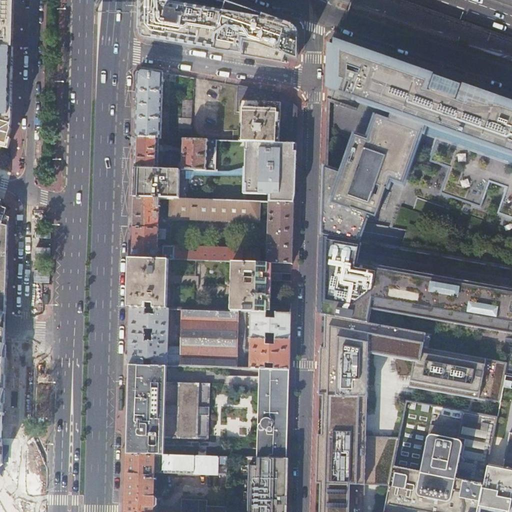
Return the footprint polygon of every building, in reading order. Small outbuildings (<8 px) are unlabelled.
[(14,27),(14,0),(0,0),(0,47),(13,48),(14,34),(14,27)] [(146,39),(285,64),(286,60),(288,56),(299,58),(299,36),(298,32),(296,30),(294,27),(291,25),(288,24),(282,22),(227,2),(217,1),(212,0),(140,0),(140,17),(139,31),(140,31),(140,33),(141,34),(141,35),(142,36),(143,37),(144,38),(145,39),(146,39)] [(511,107),(504,106),(504,107),(491,103),(487,106),(470,101),(466,104),(456,100),(462,86),(449,81),(435,76),(430,91),(428,90),(433,74),(338,40),(335,39),(335,46),(329,44),(328,89),(360,100),(360,101),(393,113),(390,121),(377,116),(369,140),(356,136),(333,202),(324,199),(323,236),(360,243),(369,215),(377,218),(388,189),(392,180),(404,184),(423,132),(439,138),(431,161),(450,168),(441,193),(482,207),(491,182),(507,188),(498,213),(511,217),(511,107)] [(0,121),(11,124),(12,109),(12,82),(12,79),(13,48),(0,47),(0,121)] [(137,115),(136,137),(160,138),(161,138),(164,73),(144,70),(138,74),(138,80),(138,92),(137,115)] [(241,141),(296,144),(297,126),(297,109),(290,109),(291,102),(285,97),(282,96),(283,94),(258,90),(238,86),(238,111),(241,111),(241,141)] [(180,119),(179,139),(184,139),(192,140),(193,101),(184,101),(183,119),(180,119)] [(11,124),(0,121),(0,146),(8,149),(9,144),(11,138),(8,138),(11,128),(10,128),(11,124)] [(136,153),(135,168),(158,169),(160,138),(136,137),(136,153)] [(192,140),(184,139),(183,162),(178,162),(178,156),(176,154),(166,154),(164,156),(163,169),(181,170),(214,171),(216,140),(192,140)] [(260,202),(269,203),(294,204),(295,172),(296,144),(241,141),(216,140),(214,171),(181,170),(180,200),(260,202)] [(135,181),(134,198),(159,199),(170,199),(180,200),(181,170),(163,169),(158,169),(135,168),(135,181)] [(133,245),(133,258),(158,259),(158,239),(166,239),(166,229),(158,229),(159,199),(134,198),(134,226),(134,230),(133,245)] [(180,200),(170,199),(170,219),(259,222),(260,202),(180,200)] [(269,203),(267,263),(268,263),(292,263),(293,243),(294,204),(269,203)] [(374,268),(358,265),(362,243),(360,243),(323,236),(322,269),(321,315),(363,322),(365,307),(511,333),(511,290),(375,266),(374,268)] [(203,260),(232,261),(260,262),(260,249),(163,246),(163,259),(169,259),(203,260)] [(132,286),(131,308),(168,309),(169,259),(163,259),(158,259),(133,258),(132,286)] [(232,261),(230,311),(247,312),(252,312),(267,313),(267,288),(268,281),(268,273),(268,263),(267,263),(260,262),(232,261)] [(131,308),(130,336),(130,365),(145,365),(145,360),(153,360),(152,365),(168,366),(168,356),(180,356),(180,366),(245,368),(246,338),(247,312),(230,311),(202,310),(182,310),(182,320),(182,325),(181,348),(168,347),(169,336),(169,309),(168,309),(131,308)] [(267,313),(252,312),(251,338),(266,339),(266,333),(275,333),(275,339),(290,340),(291,328),(291,313),(277,313),(276,313),(276,319),(267,318),(267,313)] [(367,436),(369,353),(414,361),(410,386),(500,402),(503,388),(505,377),(505,376),(507,364),(422,349),(425,333),(363,322),(321,315),(321,317),(325,318),(324,348),(320,348),(318,396),(323,396),(322,422),(322,435),(317,435),(316,484),(320,484),(318,511),(364,511),(365,485),(390,486),(400,437),(367,436)] [(266,339),(251,338),(250,368),(260,369),(266,369),(266,363),(274,364),(274,369),(289,370),(290,355),(290,340),(275,339),(275,345),(266,344),(266,339)] [(168,366),(180,366),(180,356),(168,356),(168,366)] [(145,365),(130,365),(130,372),(128,438),(127,455),(227,458),(258,459),(260,369),(250,368),(245,368),(180,366),(168,366),(152,365),(145,365)] [(266,369),(260,369),(258,459),(287,460),(288,419),(289,370),(274,369),(266,369)] [(511,376),(505,376),(505,377),(503,388),(511,389),(511,376)] [(487,467),(496,417),(407,401),(401,430),(400,437),(390,486),(384,511),(478,511),(484,483),(487,471),(487,467)] [(511,511),(511,433),(509,433),(502,470),(487,467),(487,471),(484,483),(478,511),(511,511)] [(227,458),(127,455),(127,481),(126,511),(125,511),(157,511),(158,500),(156,497),(154,497),(155,473),(227,475),(227,458)] [(255,466),(250,466),(249,481),(249,490),(249,493),(249,502),(248,511),(285,511),(286,501),(287,460),(258,459),(258,461),(258,466),(255,466)] [(226,511),(226,507),(208,507),(207,501),(182,500),(181,511),(226,511)]
